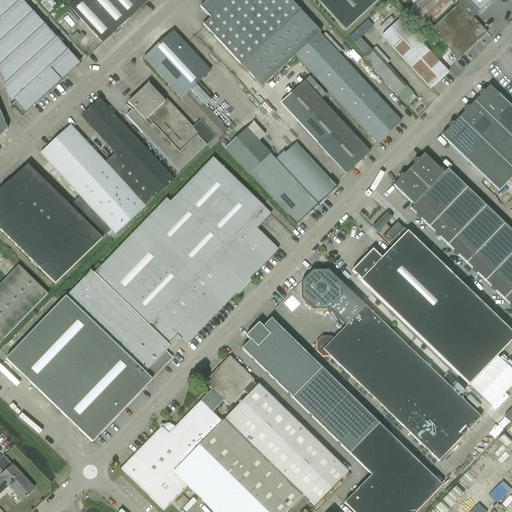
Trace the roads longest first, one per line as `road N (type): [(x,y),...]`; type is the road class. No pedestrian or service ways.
road 1 (unclassified): [(87,473),(511,29)]
road 2 (unclassified): [(0,163),(174,0)]
road 3 (unclassified): [(87,473),(0,387)]
